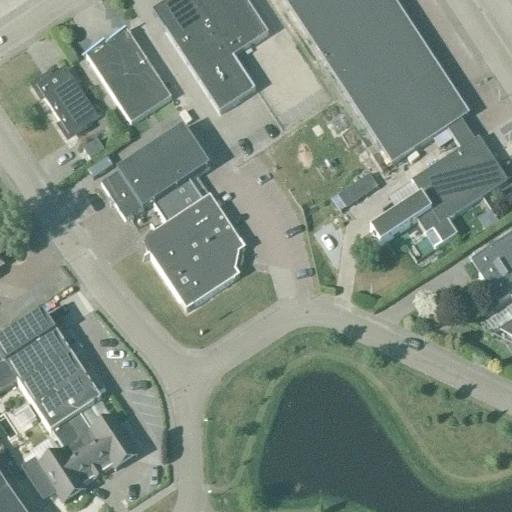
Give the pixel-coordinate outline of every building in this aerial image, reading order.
[(192,0),(174,0),(152,15),(220,117),(255,94),(233,61),(192,0)] [(192,0),(233,61),(268,38),(242,0),(192,0)] [(281,0),(392,169),(447,133),(460,153),(411,185),(420,200),(370,233),(380,248),(416,225),(435,253),(456,239),(447,224),(507,185),(478,141),(474,144),(461,124),(469,118),(391,0),(281,0)] [(86,60),(131,128),(171,102),(127,35),(130,32),(129,31),(108,45),(108,44),(84,59),(85,60),(86,60)] [(37,90),(60,126),(56,129),(64,141),(69,139),(101,118),(101,117),(96,120),(65,73),(70,70),(69,69),(37,90)] [(334,105),(298,128),(321,164),(357,140),(334,105)] [(321,164),(298,128),(262,152),(285,188),(321,164)] [(127,170),(101,188),(125,224),(151,207),(159,218),(196,194),(189,184),(209,171),(183,131),(126,169),(127,170)] [(97,144),(83,153),(90,164),(104,155),(97,144)] [(367,180),(339,199),(347,211),(375,192),(367,180)] [(245,253),(227,225),(210,199),(202,204),(196,194),(159,218),(166,229),(154,236),(150,229),(149,229),(154,237),(150,239),(148,241),(146,244),(146,249),(146,252),(147,255),(149,258),(141,263),(142,264),(150,260),(186,315),(239,280),(235,273),(238,257),(245,253)] [(511,235),(470,263),(480,277),(479,277),(489,293),(490,292),(499,306),(510,299),(510,298),(511,296),(511,235)] [(511,324),(491,338),(492,339),(506,330),(511,339),(511,296),(510,298),(510,299),(511,301),(511,324)] [(44,318),(0,347),(0,398),(18,387),(50,437),(52,436),(63,453),(69,449),(91,483),(94,481),(94,483),(102,477),(101,476),(104,475),(81,441),(91,434),(80,418),(101,404),(56,336),(44,318)] [(91,434),(81,441),(104,475),(112,469),(115,473),(137,459),(112,421),(91,434)] [(34,463),(21,471),(42,505),(56,496),(63,507),(85,493),(83,489),(91,483),(69,449),(63,453),(38,469),(34,463)] [(19,511),(0,482),(0,511),(19,511)]
